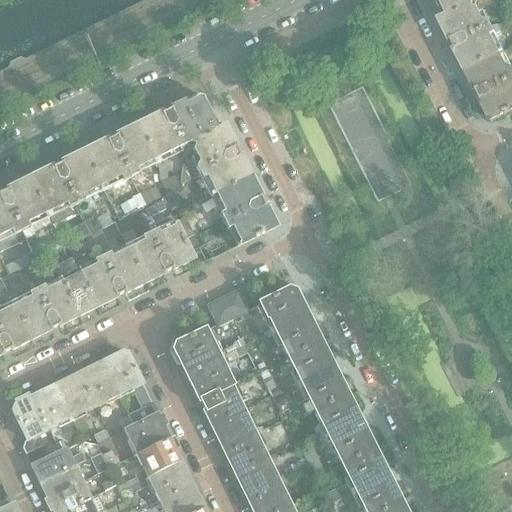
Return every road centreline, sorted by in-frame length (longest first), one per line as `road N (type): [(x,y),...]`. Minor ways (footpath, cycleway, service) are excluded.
road 1 (residential): [(307,237),(447,511)]
road 2 (secondary): [(0,145),(215,37)]
road 3 (residential): [(215,37),(307,237)]
road 4 (residential): [(228,511),(138,325)]
road 5 (residential): [(307,237),(138,325)]
road 6 (residential): [(478,149),(409,0)]
road 7 (residential): [(138,325),(0,390)]
